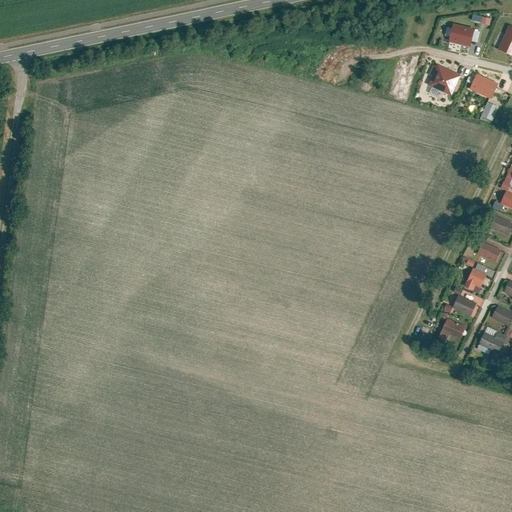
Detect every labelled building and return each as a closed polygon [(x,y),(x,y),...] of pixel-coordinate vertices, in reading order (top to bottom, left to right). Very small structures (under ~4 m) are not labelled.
[(474,31),(453,25),(449,42),(469,47),(474,31)] [(511,27),(509,26),(498,49),(511,55),(511,27)] [(437,69),(432,67),(428,76),(432,79),(429,85),(451,96),(460,78),(438,67),(437,69)] [(498,85),(476,75),(469,90),(491,100),(498,85)] [(440,97),(441,92),(431,88),(429,93),(440,97)] [(488,102),(481,116),(492,121),(499,108),(488,102)] [(511,162),(502,189),(508,192),(510,185),(511,185),(511,162)] [(511,194),(506,192),(502,203),(511,207),(511,194)] [(510,223),(495,216),(490,228),(505,234),(510,223)] [(497,250),(483,243),(478,253),(492,260),(497,250)] [(487,274),(473,268),(465,288),(473,291),(475,285),(482,287),(487,274)] [(473,303),(458,296),(453,306),(468,314),(473,303)] [(511,322),(511,314),(501,308),(495,319),(510,327),(511,322)] [(462,326),(447,320),(438,340),(446,344),(451,334),(457,337),(462,326)] [(504,342),(485,333),(479,346),(498,355),(504,342)]
